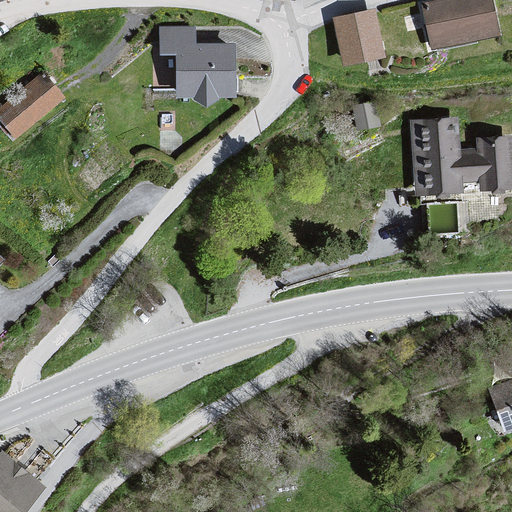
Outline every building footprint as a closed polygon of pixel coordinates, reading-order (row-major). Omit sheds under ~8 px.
[(483,0),(473,0),(408,13),(418,62),(493,48),(483,0)] [(368,6),(319,13),(328,77),(377,70),(368,6)] [(195,25),(160,25),(161,52),(175,51),(176,93),(235,92),(234,41),(195,42),(195,25)] [(0,101),(0,116),(16,136),(66,94),(43,66),(0,101)] [(446,117),(400,117),(399,209),(445,209),(446,117)] [(511,137),(474,137),(474,203),(511,203),(511,137)] [(511,376),(488,385),(503,427),(511,423),(511,376)] [(15,511),(41,480),(2,449),(0,451),(0,511),(15,511)]
